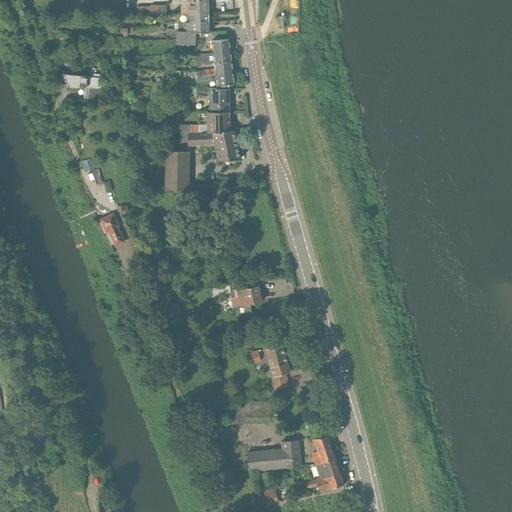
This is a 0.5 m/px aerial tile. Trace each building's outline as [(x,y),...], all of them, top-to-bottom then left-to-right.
[(180,15),(208,14),(208,1),(180,2),(180,15)] [(158,19),(158,6),(150,6),(150,7),(135,7),(135,14),(122,14),(122,19),(124,19),(142,19),(152,19),(158,19)] [(158,6),(158,19),(166,19),(166,6),(158,6)] [(174,24),(208,23),(208,14),(180,15),(173,15),(174,24)] [(208,23),(174,24),(174,30),(165,29),(165,38),(174,39),(174,31),(176,31),(177,31),(178,31),(195,32),(209,33),(208,23)] [(132,29),(120,29),(120,36),(120,37),(127,36),(127,33),(132,33),(132,29)] [(177,31),(176,31),(175,40),(175,41),(174,44),(194,45),(195,32),(178,31),(177,31)] [(214,64),(231,62),(229,39),(211,41),(213,53),(196,54),(197,65),(214,64)] [(203,76),(233,73),(231,62),(214,64),(214,68),(203,70),(203,71),(203,76)] [(216,81),(217,87),(234,85),(233,73),(203,76),(203,71),(196,71),(197,78),(203,78),(204,82),(216,81)] [(89,88),(88,99),(100,100),(101,82),(87,80),(87,76),(62,74),(67,86),(70,86),(69,92),(76,92),(77,87),(86,88),(89,88)] [(209,113),(230,111),(229,100),(229,89),(213,88),(197,87),(197,95),(209,97),(209,113)] [(207,131),(230,131),(230,111),(209,113),(207,112),(207,121),(203,121),(204,126),(207,126),(207,131)] [(173,132),(179,133),(199,132),(198,125),(179,125),(179,127),(173,127),(173,132)] [(216,145),(217,161),(239,159),(234,131),(230,131),(207,131),(199,132),(179,133),(180,145),(188,145),(188,146),(212,145),(213,146),(216,145)] [(164,189),(189,189),(189,151),(173,151),(173,146),(166,146),(166,151),(165,151),(165,167),(158,167),(157,182),(164,183),(164,189)] [(83,158),(86,168),(96,165),(93,155),(83,158)] [(95,185),(102,183),(96,168),(90,170),(92,177),(95,185)] [(116,245),(124,242),(117,226),(118,226),(113,214),(101,219),(106,231),(109,230),(116,245)] [(237,315),(251,312),(250,304),(262,301),(259,286),(254,286),(253,280),(229,283),(230,290),(233,307),(235,307),(237,315)] [(290,385),(286,373),(289,372),(282,346),(265,350),(270,368),(271,368),(273,376),(272,376),(275,389),(290,385)] [(253,363),(260,362),(258,350),(250,352),(253,363)] [(228,424),(275,423),(275,402),(226,403),(227,419),(228,419),(228,424)] [(315,464),(334,458),(327,436),(312,439),(317,451),(311,453),(315,464)] [(249,472),(302,466),(299,440),(281,442),(282,449),(247,452),(249,472)] [(320,478),(339,472),(334,458),(315,464),(320,478)] [(326,491),(343,484),(339,472),(320,478),(308,482),(302,483),(304,489),(310,488),(317,485),(320,493),(326,491)] [(268,502),(278,500),(276,487),(263,490),(265,500),(268,502)]
